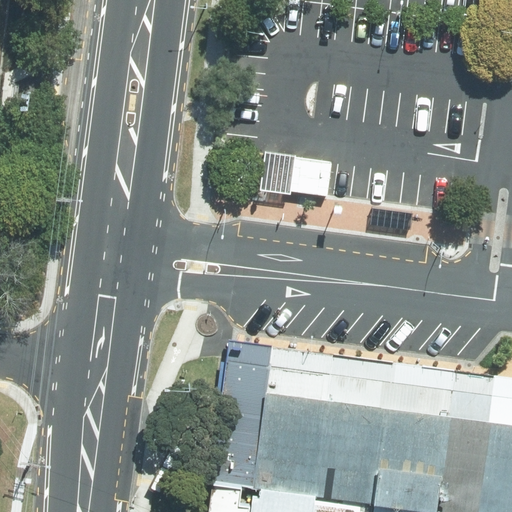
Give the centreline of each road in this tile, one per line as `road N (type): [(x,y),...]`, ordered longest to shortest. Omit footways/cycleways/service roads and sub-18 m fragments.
road 1 (tertiary): [(473,299),(139,280)]
road 2 (tertiary): [(190,244),(473,299)]
road 3 (secondary): [(85,229),(116,0)]
road 4 (secondary): [(175,0),(158,157)]
road 5 (secondary): [(57,511),(68,362)]
road 6 (secondary): [(126,370),(109,511)]
